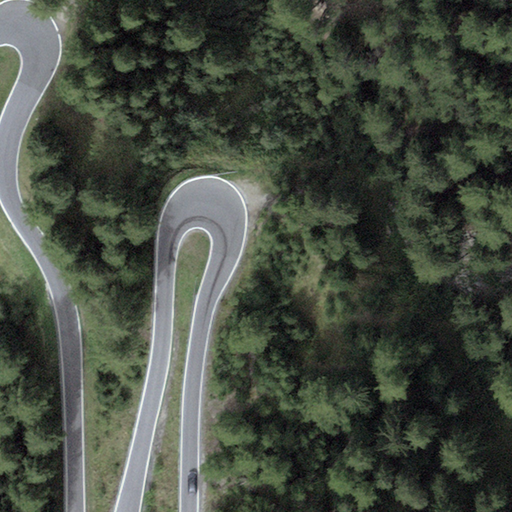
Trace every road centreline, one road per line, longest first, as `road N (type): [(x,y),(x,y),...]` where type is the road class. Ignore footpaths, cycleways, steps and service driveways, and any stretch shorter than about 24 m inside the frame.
road 1 (secondary): [(190,511),(195,373),(229,237),(223,210),(200,201),(183,210),(172,232),(159,364),(128,511)]
road 2 (secondary): [(75,511),(68,316),(62,288),(6,178),(10,131),(42,49),(25,19),(0,25)]
